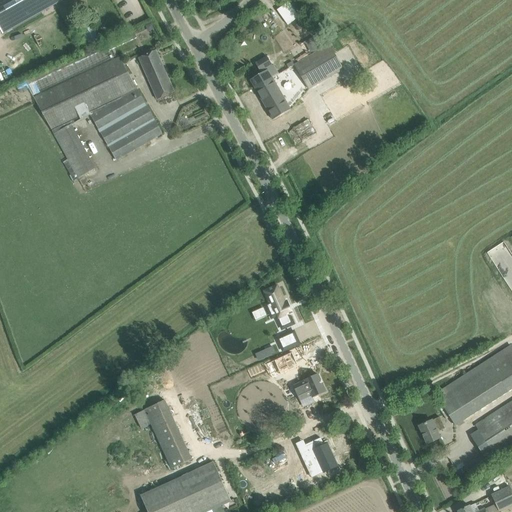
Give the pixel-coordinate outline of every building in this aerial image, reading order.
[(0,0),(0,27),(3,33),(56,3),(61,0),(0,0)] [(294,1),(281,8),(291,24),(303,16),(294,1)] [(72,7),(61,13),(71,30),(82,24),(72,7)] [(94,27),(85,31),(90,43),(99,39),(94,27)] [(330,43),(295,63),(310,89),(345,69),(330,43)] [(157,100),(174,92),(156,50),(150,53),(148,49),(144,51),(145,54),(139,57),(157,100)] [(262,73),(250,80),(255,88),(272,78),(279,74),(274,65),(272,66),(267,56),(255,63),(260,72),(261,71),(262,73)] [(136,89),(128,71),(121,57),(36,97),(51,130),(136,89)] [(65,80),(95,67),(91,57),(54,72),(57,79),(63,76),(65,80)] [(272,78),(255,88),(273,120),(291,110),(283,97),(272,78)] [(138,92),(128,98),(92,117),(115,161),(161,136),(138,92)] [(327,137),(321,124),(313,128),(308,117),(296,123),(307,146),(327,137)] [(78,179),(95,170),(70,124),(54,133),(78,179)] [(270,298),(259,303),(264,314),(259,316),(265,329),(269,327),(275,339),(286,334),(282,325),(285,324),(280,313),(277,314),(270,298)] [(283,351),(299,344),(294,332),(278,339),(283,351)] [(266,342),(250,349),(255,360),(271,353),(266,342)] [(511,352),(439,400),(455,426),(456,425),(455,424),(511,386),(511,352)] [(293,353),(267,365),(273,379),(299,367),(293,353)] [(296,393),(287,397),(291,405),(313,395),(314,397),(325,392),(318,374),(305,380),(305,381),(293,386),(296,393)] [(165,399),(144,408),(169,468),(191,460),(165,399)] [(464,466),(471,477),(511,450),(511,401),(475,425),(479,430),(471,436),(483,454),(464,466)] [(419,426),(427,444),(440,438),(437,432),(445,429),(440,417),(419,426)] [(308,450),(303,452),(307,461),(312,458),(319,474),(324,471),(324,472),(339,466),(328,443),(325,445),(322,437),(306,445),(308,450)] [(141,497),(147,511),(210,511),(232,502),(214,463),(141,497)] [(472,511),(470,506),(458,511),(497,511),(511,505),(511,489),(510,485),(492,494),(496,504),(478,511),(472,511)]
